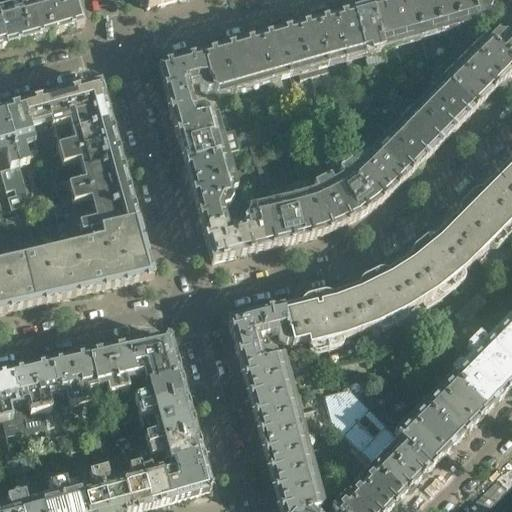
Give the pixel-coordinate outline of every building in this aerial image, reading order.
[(78,8),(76,0),(41,0),(42,2),(43,1),(46,13),(47,16),(78,8)] [(187,0),(138,0),(140,7),(147,11),(187,0)] [(421,39),(410,0),(391,5),(402,44),(421,39)] [(440,34),(430,0),(410,0),(421,39),(440,34)] [(459,28),(450,0),(430,0),(440,34),(459,28)] [(476,18),(471,0),(450,0),(459,28),(475,24),(477,20),(476,18)] [(498,1),(497,0),(471,0),(476,18),(488,15),(491,10),(489,3),(498,1)] [(511,11),(508,0),(497,0),(498,1),(503,18),(511,15),(511,11)] [(402,44),(391,5),(372,11),(383,49),(402,44)] [(84,29),(83,24),(78,8),(47,16),(46,13),(43,14),(43,12),(37,9),(27,11),(27,10),(20,12),(28,44),(79,30),(84,29)] [(383,49),(372,11),(353,16),(364,55),(371,53),(372,57),(384,54),(383,49)] [(28,44),(20,12),(0,17),(0,28),(6,51),(28,44)] [(364,55),(353,16),(335,21),(345,60),(364,55)] [(345,60),(335,21),(316,26),(326,65),(345,60)] [(326,65),(316,26),(297,32),(307,70),(326,65)] [(307,70),(297,32),(278,37),(289,75),(307,70)] [(289,75),(278,37),(259,42),(270,81),(289,75)] [(511,66),(511,41),(511,42),(506,37),(500,37),(492,46),(491,44),(490,44),(511,66)] [(270,81),(259,42),(240,47),(251,86),(270,81)] [(511,75),(511,66),(490,44),(486,44),(474,57),(502,85),(511,75)] [(251,86),(240,47),(221,52),(232,91),(251,86)] [(232,91),(221,52),(157,70),(167,104),(190,97),(188,88),(199,85),(201,92),(207,95),(212,93),(216,95),(232,91)] [(502,85),(474,57),(460,71),(489,99),(502,85)] [(489,99),(460,71),(446,85),(475,113),(489,99)] [(475,113),(446,85),(418,112),(447,141),(475,113)] [(29,128),(50,122),(105,106),(100,86),(23,108),(29,128)] [(379,107),(396,90),(392,87),(375,94),(379,107)] [(354,104),(352,94),(335,102),(338,111),(354,104)] [(379,107),(375,94),(354,104),(368,117),(379,107)] [(208,118),(207,112),(201,109),(194,111),(190,97),(167,104),(173,129),(210,119),(208,118)] [(258,113),(254,98),(235,103),(237,110),(252,115),(258,113)] [(338,111),(335,102),(317,110),(320,119),(330,115),(338,111)] [(237,110),(235,103),(216,108),(218,116),(237,110)] [(111,126),(105,106),(50,122),(52,131),(72,125),(75,135),(111,126)] [(33,144),(29,128),(23,108),(3,113),(19,169),(28,167),(23,146),(33,144)] [(320,119),(317,110),(300,118),(302,128),(318,120),(320,120),(320,119)] [(447,141),(418,112),(391,140),(419,169),(447,141)] [(19,169),(3,113),(0,114),(0,152),(4,152),(10,172),(19,169)] [(345,143),(330,115),(320,119),(320,120),(335,148),(345,143)] [(302,128),(300,118),(282,126),(284,136),(297,130),(302,128)] [(217,138),(212,119),(210,119),(173,129),(179,148),(217,138)] [(284,136),(282,126),(280,119),(256,126),(261,146),(284,136)] [(318,120),(302,128),(297,130),(317,172),(340,160),(318,120)] [(60,160),(116,145),(111,126),(75,135),(78,146),(58,151),(56,143),(36,151),(39,166),(60,160)] [(223,157),(217,138),(179,148),(184,168),(223,157)] [(419,169),(391,140),(377,154),(405,183),(419,169)] [(122,165),(119,155),(116,145),(60,160),(63,169),(83,164),(86,174),(122,165)] [(259,149),(251,151),(255,168),(264,165),(259,149)] [(405,183),(377,154),(363,168),(391,197),(405,183)] [(511,156),(511,157),(510,159),(509,160),(508,162),(508,163),(508,166),(508,167),(480,195),(478,195),(476,195),(474,196),(472,197),(470,199),(461,208),(460,209),(460,210),(459,211),(459,212),(458,213),(458,215),(458,217),(444,231),(476,263),(511,226),(511,156)] [(228,177),(223,157),(184,168),(190,188),(228,177)] [(391,197),(363,168),(358,173),(351,164),(345,169),(375,210),(391,197)] [(127,184),(122,165),(86,174),(89,184),(68,189),(71,199),(127,184)] [(375,210),(345,169),(338,174),(345,182),(339,186),(358,221),(375,210)] [(233,193),(228,177),(190,188),(195,207),(231,197),(230,196),(233,193)] [(358,221),(339,186),(333,190),(329,180),(321,184),(326,194),(340,231),(358,221)] [(138,224),(132,204),(127,184),(71,199),(81,237),(87,236),(87,237),(138,224)] [(340,231),(326,194),(321,184),(314,188),(318,197),(312,199),(321,238),(340,231)] [(226,226),(222,211),(228,210),(232,201),(231,197),(195,207),(202,233),(226,226)] [(321,238),(312,199),(293,205),(303,244),(321,238)] [(0,216),(11,213),(8,202),(0,204),(0,216)] [(303,244),(293,205),(274,210),(283,249),(303,244)] [(283,249),(274,210),(256,214),(265,253),(283,249)] [(265,253),(256,214),(248,216),(243,223),(245,228),(233,231),(240,259),(265,253)] [(152,276),(138,224),(87,237),(90,247),(101,294),(153,282),(152,276)] [(240,259),(233,231),(228,233),(226,226),(202,233),(211,266),(240,259)] [(437,296),(463,276),(476,263),(444,231),(435,240),(434,241),(431,241),(430,241),(428,241),(426,242),(424,244),(414,251),(413,252),(412,253),(411,256),(410,257),(410,259),(409,261),(408,262),(387,275),(386,276),(384,275),(382,275),(380,275),(378,275),(376,276),(364,282),(363,282),(362,284),(360,286),(359,287),(357,290),(355,291),(344,295),(360,337),(376,331),(406,316),(409,322),(410,322),(442,302),(437,296)] [(101,294),(90,247),(20,263),(30,310),(101,294)] [(0,317),(30,310),(20,263),(0,268),(0,317)] [(502,288),(511,278),(511,272),(507,267),(495,280),(502,288)] [(487,301),(502,288),(495,280),(480,294),(487,301)] [(472,315),(487,301),(480,294),(465,307),(472,315)] [(360,337),(344,295),(332,300),(331,300),(330,299),(327,298),(326,298),(323,297),(322,298),(308,301),(305,302),(303,304),(302,305),(301,306),(300,308),(283,312),(291,347),(292,349),(307,345),(309,352),(343,343),(360,337)] [(291,347),(283,312),(282,310),(258,316),(264,340),(278,337),(280,344),(286,348),(291,347)] [(264,340),(258,316),(227,323),(234,348),(258,341),(264,340)] [(443,343),(457,329),(449,321),(435,335),(443,343)] [(511,325),(510,324),(496,339),(511,353),(511,325)] [(428,357),(443,343),(435,335),(421,349),(428,357)] [(511,353),(496,339),(488,347),(479,338),(473,344),(511,382),(511,353)] [(175,359),(171,343),(166,340),(127,349),(132,370),(175,359)] [(275,357),(269,354),(262,356),(258,341),(234,348),(240,372),(276,362),(275,357)] [(511,390),(511,382),(473,344),(467,350),(476,359),(468,368),(501,401),(511,390)] [(135,380),(132,370),(127,349),(108,354),(119,396),(126,394),(129,394),(126,382),(135,380)] [(421,364),(428,357),(421,349),(413,356),(405,362),(413,370),(421,364)] [(119,396),(108,354),(89,358),(96,387),(96,389),(106,387),(109,398),(119,396)] [(96,387),(89,358),(69,363),(79,407),(89,404),(86,389),(96,387)] [(180,378),(175,359),(132,370),(135,380),(148,377),(151,386),(180,378)] [(279,361),(276,362),(240,372),(246,390),(284,380),(279,361)] [(396,382),(413,370),(405,362),(389,374),(396,382)] [(79,407),(69,363),(49,368),(56,396),(65,394),(68,409),(79,407)] [(56,396),(49,368),(30,372),(40,416),(50,413),(47,398),(56,396)] [(501,401),(468,368),(454,382),(487,415),(501,401)] [(40,416),(30,372),(10,377),(17,405),(26,403),(29,418),(40,416)] [(380,394),(396,382),(389,374),(372,387),(380,394)] [(17,405),(10,377),(0,379),(0,421),(1,425),(11,422),(8,407),(17,405)] [(180,378),(151,386),(148,387),(150,397),(134,401),(137,411),(186,398),(180,378)] [(289,399),(284,380),(246,390),(251,409),(289,399)] [(320,390),(318,382),(303,386),(306,394),(313,392),(320,390)] [(487,415),(454,382),(439,396),(473,429),(487,415)] [(353,423),(343,387),(321,392),(325,409),(330,428),(352,450),(361,441),(348,428),(353,423)] [(364,407),(380,394),(372,387),(356,399),(364,407)] [(325,409),(321,392),(320,390),(313,392),(319,411),(325,409)] [(473,429),(439,396),(425,411),(459,444),(473,429)] [(191,417),(186,398),(137,411),(142,430),(158,426),(191,417)] [(294,418),(289,399),(251,409),(256,428),(294,418)] [(431,473),(397,439),(366,409),(356,419),(357,424),(367,435),(361,441),(352,450),(374,473),(403,501),(431,473)] [(459,444),(425,411),(411,425),(445,458),(459,444)] [(196,436),(193,425),(191,417),(158,426),(161,435),(145,439),(148,450),(196,436)] [(300,437),(294,418),(256,428),(261,447),(300,437)] [(445,458),(411,425),(397,439),(431,473),(445,458)] [(96,439),(93,428),(84,430),(87,441),(96,439)] [(87,441),(84,430),(75,432),(78,444),(87,441)] [(202,455),(196,436),(148,450),(151,460),(166,455),(169,464),(172,463),(202,455)] [(57,448),(54,437),(45,439),(48,450),(57,448)] [(305,456),(300,437),(261,447),(266,466),(305,456)] [(48,450),(45,439),(36,441),(39,453),(48,450)] [(100,450),(98,442),(88,444),(91,452),(100,450)] [(91,452),(88,444),(79,447),(81,455),(91,452)] [(61,462),(58,452),(47,455),(50,465),(61,462)] [(310,474),(308,467),(316,465),(313,453),(305,456),(266,466),(271,485),(310,474)] [(50,465),(47,455),(27,460),(30,471),(50,465)] [(211,490),(202,455),(172,463),(175,472),(162,475),(170,506),(208,495),(208,496),(212,491),(211,490)] [(334,487),(340,466),(329,469),(334,487)] [(148,511),(150,511),(139,472),(138,468),(119,473),(121,482),(129,511),(148,511)] [(170,506),(162,475),(152,478),(150,469),(139,472),(150,511),(170,506)] [(129,511),(121,482),(107,486),(108,481),(105,472),(97,474),(107,511),(129,511)] [(315,493),(313,486),(321,484),(318,472),(310,474),(271,485),(277,504),(315,493)] [(391,511),(403,501),(374,473),(361,487),(386,511),(391,511)] [(107,511),(97,474),(76,480),(85,511),(107,511)] [(465,511),(494,511),(511,495),(511,482),(504,474),(465,511)] [(85,511),(76,480),(56,486),(63,511),(85,511)] [(63,511),(56,486),(47,488),(50,497),(53,501),(39,505),(41,511),(63,511)] [(329,508),(342,495),(334,487),(328,508),(329,508)] [(386,511),(361,487),(347,500),(358,511),(386,511)] [(319,511),(320,511),(315,493),(277,504),(278,511),(319,511)] [(41,511),(39,505),(25,509),(26,504),(24,497),(15,499),(18,511),(41,511)] [(18,511),(15,499),(7,501),(9,509),(11,511),(18,511)] [(358,511),(347,500),(335,511),(358,511)]
